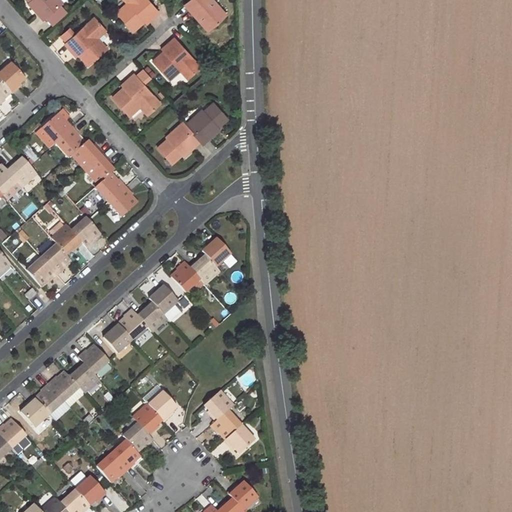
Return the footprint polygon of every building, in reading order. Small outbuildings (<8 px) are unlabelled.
[(27,0),(32,4),(30,6),(42,20),(46,17),(58,6),(62,2),(59,0),(27,0)] [(127,0),(129,1),(116,12),(132,32),(143,22),(148,17),(151,20),(158,13),(146,0),(127,0)] [(210,0),(189,0),(184,4),(193,14),(208,31),(225,15),(210,0)] [(46,17),(53,24),(65,14),(58,6),(46,17)] [(101,42),(107,37),(107,35),(105,31),(93,18),(72,37),(66,42),(64,44),(70,51),(72,49),(79,57),(87,66),(106,49),(101,42)] [(66,42),(72,37),(67,30),(60,36),(66,42)] [(173,38),(166,45),(168,47),(162,52),(152,61),(169,80),(182,69),(189,77),(200,67),(173,38)] [(19,87),(17,85),(25,78),(11,62),(0,72),(0,80),(10,92),(11,93),(19,87)] [(133,74),(125,81),(128,83),(119,91),(112,98),(128,117),(142,105),(149,113),(160,103),(133,74)] [(0,80),(0,103),(3,100),(2,98),(10,92),(0,80)] [(201,110),(185,125),(200,142),(202,145),(216,132),(215,130),(227,119),(213,103),(203,111),(201,110)] [(56,114),(41,128),(54,143),(72,127),(65,119),(63,121),(56,114)] [(166,140),(157,148),(171,164),(183,154),(185,155),(200,142),(185,125),(182,122),(164,138),(166,140)] [(72,127),(54,143),(68,158),(71,155),(83,144),(76,136),(78,135),(72,127)] [(83,144),(71,155),(84,169),(102,154),(95,146),(93,148),(87,140),(83,144)] [(102,154),(84,169),(98,184),(110,173),(114,170),(107,162),(109,161),(102,154)] [(36,173),(21,157),(4,171),(21,187),(36,173)] [(21,187),(4,171),(0,174),(0,191),(8,200),(21,187)] [(98,184),(94,187),(107,202),(125,186),(118,179),(116,181),(110,173),(98,184)] [(137,204),(130,196),(132,194),(125,186),(107,202),(121,218),(137,204)] [(94,241),(92,239),(99,233),(88,220),(85,217),(70,230),(82,243),(86,248),(94,241)] [(66,225),(51,239),(56,244),(65,255),(73,248),(74,250),(82,243),(70,230),(66,225)] [(214,236),(207,243),(208,245),(201,251),(204,255),(215,267),(230,254),(214,236)] [(64,267),(62,266),(69,259),(65,255),(56,244),(41,257),(57,274),(64,267)] [(0,272),(10,264),(0,253),(0,272)] [(195,261),(188,267),(200,279),(203,283),(204,284),(218,271),(215,267),(204,255),(197,262),(195,261)] [(41,257),(26,271),(40,286),(48,279),(49,281),(57,274),(41,257)] [(184,262),(176,269),(177,271),(170,277),(184,293),(194,284),(200,279),(188,267),(184,262)] [(200,279),(194,284),(197,288),(203,283),(200,279)] [(162,284),(153,291),(155,293),(148,299),(152,303),(162,315),(177,301),(162,284)] [(31,288),(23,294),(28,300),(36,293),(31,288)] [(143,308),(135,315),(146,327),(151,333),(166,319),(162,315),(152,303),(144,310),(143,308)] [(130,310),(122,316),(124,318),(117,324),(131,340),(146,327),(135,315),(130,310)] [(109,332),(102,338),(116,354),(131,340),(117,324),(115,323),(107,330),(109,332)] [(85,350),(77,357),(82,362),(93,375),(108,362),(94,346),(87,352),(85,350)] [(76,370),(68,377),(78,388),(83,394),(98,380),(93,375),(82,362),(74,369),(76,370)] [(55,377),(47,384),(63,402),(78,388),(68,377),(64,372),(57,378),(55,377)] [(41,392),(34,399),(49,415),(63,402),(47,384),(40,390),(41,392)] [(171,416),(169,414),(176,407),(162,392),(147,405),(161,421),(163,423),(171,416)] [(219,392),(203,406),(209,413),(207,415),(214,423),(227,412),(233,407),(219,392)] [(27,406),(19,412),(34,428),(49,415),(34,399),(33,397),(25,404),(27,406)] [(63,402),(49,415),(54,421),(69,407),(63,402)] [(156,429),(154,427),(161,421),(147,405),(132,418),(137,423),(148,436),(156,429)] [(214,423),(210,427),(216,435),(218,433),(224,441),(241,426),(227,412),(214,423)] [(2,425),(0,426),(0,437),(11,449),(25,436),(11,419),(4,426),(2,425)] [(137,423),(122,437),(125,440),(136,452),(143,446),(144,448),(152,440),(148,436),(137,423)] [(224,441),(223,442),(229,450),(231,448),(238,455),(254,441),(241,426),(224,441)] [(0,437),(0,458),(11,449),(0,437)] [(134,464),(132,462),(140,456),(136,452),(125,440),(110,453),(126,471),(134,464)] [(110,453),(95,466),(110,483),(117,477),(118,478),(126,471),(110,453)] [(89,476),(74,490),(88,505),(95,499),(97,501),(105,494),(89,476)] [(234,486),(226,493),(230,498),(242,511),(257,497),(243,482),(235,488),(234,486)] [(74,490),(59,503),(67,511),(81,511),(88,505),(74,490)] [(55,498),(40,511),(67,511),(59,503),(55,498)] [(222,502),(213,509),(215,511),(243,511),(242,511),(230,498),(224,504),(222,502)]
